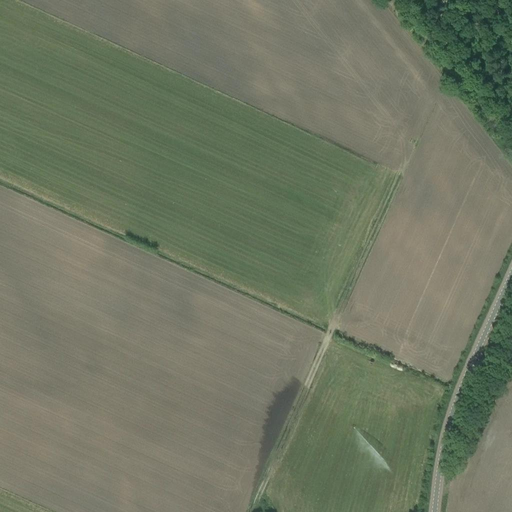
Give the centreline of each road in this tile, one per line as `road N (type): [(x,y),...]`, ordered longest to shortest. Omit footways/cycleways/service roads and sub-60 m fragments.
road 1 (unclassified): [(435,511),(451,408),(511,273)]
road 2 (track): [(250,511),(335,320)]
